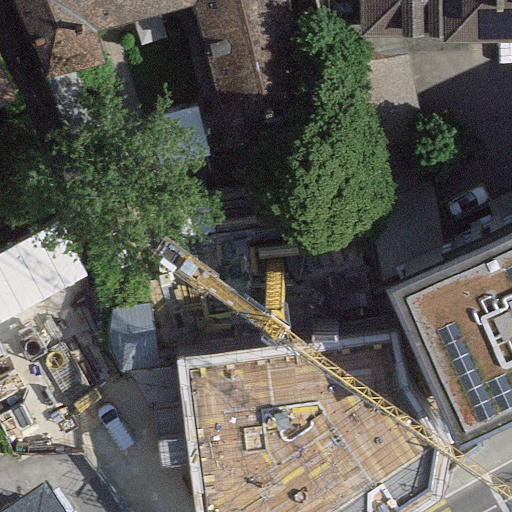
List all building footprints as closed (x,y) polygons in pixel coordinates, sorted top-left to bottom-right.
[(306,89),(283,0),(19,0),(42,60),(96,40),(82,14),(154,0),(198,0),(231,111),(306,89)] [(511,0),(369,0),(370,23),(511,19),(511,0)] [(0,88),(13,82),(0,57),(0,88)] [(453,384),(511,357),(511,219),(401,269),(453,384)] [(0,437),(7,455),(58,434),(0,292),(0,437)] [(63,511),(53,497),(30,511),(63,511)]
